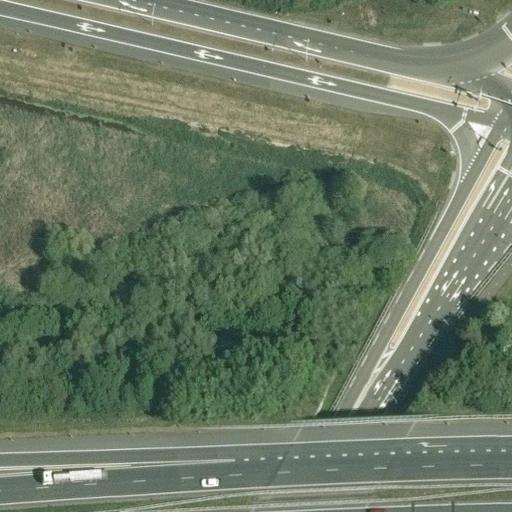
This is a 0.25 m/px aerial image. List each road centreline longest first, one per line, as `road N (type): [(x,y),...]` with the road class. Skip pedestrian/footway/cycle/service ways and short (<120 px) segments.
road 1 (motorway): [(0,8),(502,122)]
road 2 (primary): [(502,122),(352,409)]
road 3 (motorway): [(418,68),(130,0)]
road 4 (motorway): [(511,465),(240,474)]
road 5 (primary): [(352,409),(406,357),(498,216)]
road 6 (motorway): [(240,474),(0,492)]
road 7 (motorway): [(240,474),(0,466)]
